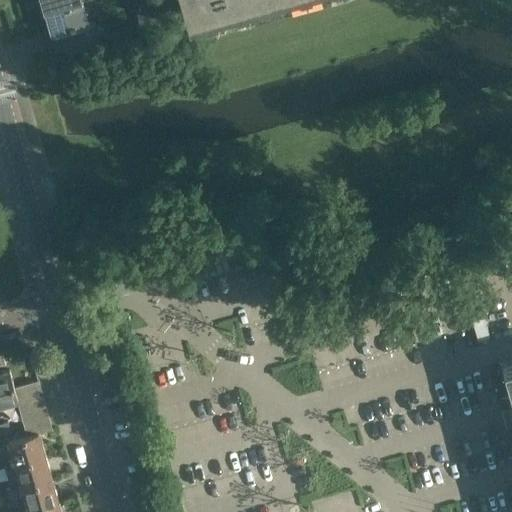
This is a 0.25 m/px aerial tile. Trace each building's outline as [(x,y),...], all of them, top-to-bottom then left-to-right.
[(42,0),(46,11),(81,1),(83,0),(42,0)] [(182,0),(190,26),(191,26),(190,22),(266,0),(182,0)] [(46,11),(44,11),(45,11),(45,12),(46,11),(48,19),(52,34),(51,34),(51,35),(64,32),(88,25),(88,24),(81,1),(46,11)] [(159,6),(136,13),(141,29),(163,22),(159,6)] [(88,25),(64,32),(65,32),(69,48),(68,48),(69,49),(100,40),(95,22),(88,24),(88,25)] [(478,341),(482,339),(490,337),(484,318),(473,321),(478,341)] [(511,511),(511,363),(506,366),(506,365),(503,366),(504,369),(507,380),(508,383),(511,394),(511,397),(511,396),(511,411),(511,412),(511,511)] [(0,405),(17,401),(18,401),(18,399),(14,388),(12,380),(13,380),(13,379),(12,379),(9,370),(0,372),(0,405)] [(38,381),(14,388),(18,399),(41,392),(38,384),(39,383),(38,381)] [(18,401),(17,401),(20,412),(45,405),(45,404),(44,404),(42,395),(42,393),(41,393),(41,392),(18,399),(18,401)] [(45,405),(20,412),(24,424),(48,417),(48,416),(47,416),(45,407),(45,405)] [(48,417),(24,424),(27,436),(38,433),(52,430),(51,427),(48,418),(49,418),(48,417)] [(8,422),(0,424),(0,428),(2,437),(12,434),(8,422)] [(27,436),(9,441),(9,442),(16,464),(46,456),(41,440),(40,440),(38,433),(27,436)] [(46,456),(16,464),(16,465),(22,487),(52,479),(51,479),(49,472),(50,472),(46,456)] [(52,479),(22,487),(28,510),(59,502),(54,486),(53,487),(51,480),(52,479)] [(61,511),(59,502),(28,510),(29,511),(28,511),(61,511)]
